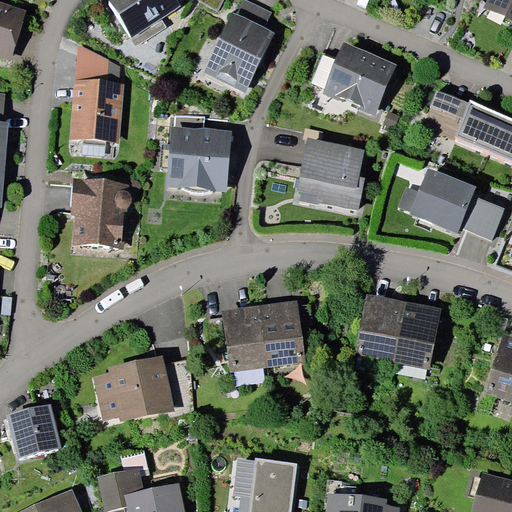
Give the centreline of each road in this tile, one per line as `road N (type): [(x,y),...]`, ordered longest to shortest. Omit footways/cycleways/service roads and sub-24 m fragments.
road 1 (residential): [(71,0),(47,47),(23,308),(37,349)]
road 2 (residential): [(243,254),(328,256),(410,270),(511,303)]
road 3 (residential): [(315,2),(255,129),(244,177),(243,254)]
road 4 (residential): [(37,349),(243,254)]
road 5 (residential): [(511,88),(315,2)]
